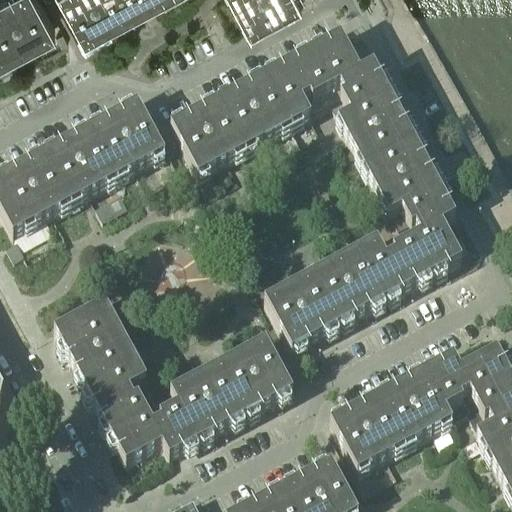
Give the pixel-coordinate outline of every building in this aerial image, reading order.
[(38,0),(0,0),(0,39),(7,54),(54,29),(38,0)] [(126,0),(64,0),(84,35),(131,9),(126,0)] [(126,0),(131,9),(148,0),(126,0)] [(235,0),(249,26),(297,0),(235,0)] [(338,46),(309,61),(328,98),(339,92),(346,105),(329,114),(338,130),(387,103),(372,75),(358,82),(338,46)] [(346,105),(339,92),(328,98),(309,61),(262,87),(291,138),(309,128),(308,125),(329,114),(346,105)] [(17,72),(13,65),(0,72),(0,73),(4,80),(17,72)] [(262,87),(216,111),(244,163),(291,138),(262,87)] [(387,103),(338,130),(336,131),(362,179),(413,152),(387,103)] [(196,189),(244,163),(216,111),(169,137),(196,189)] [(136,114),(88,140),(116,192),(163,166),(136,114)] [(88,140),(42,165),(69,217),(116,192),(88,140)] [(413,152),(362,179),(387,227),(390,226),(438,198),(413,152)] [(0,187),(0,225),(12,248),(69,217),(42,165),(0,187)] [(438,198),(390,226),(398,242),(416,232),(422,245),(412,251),(431,287),(460,272),(441,235),(454,228),(438,198)] [(375,251),(357,261),(384,312),(431,287),(412,251),(422,245),(416,232),(398,242),(377,253),(375,251)] [(22,264),(15,250),(5,255),(13,269),(22,264)] [(357,261),(310,286),(338,337),(384,312),(357,261)] [(290,363),(338,337),(310,286),(262,311),(290,363)] [(108,314),(122,307),(117,297),(103,305),(108,314)] [(52,342),(83,400),(135,373),(103,314),(52,342)] [(245,348),(259,342),(257,336),(243,342),(245,348)] [(217,377),(233,408),(244,429),(291,403),(264,352),(217,377)] [(474,409),(510,390),(495,360),(458,380),(451,367),(423,382),(450,431),(465,422),(456,405),(468,398),(474,409)] [(154,414),(143,393),(145,392),(135,373),(83,400),(108,446),(144,427),(150,437),(163,430),(154,414)] [(244,429),(233,408),(217,377),(169,403),(170,405),(197,454),(244,429)] [(451,433),(450,431),(423,382),(375,408),(403,459),(451,433)] [(456,405),(465,422),(477,444),(474,445),(485,465),(511,449),(511,392),(510,390),(474,409),(468,398),(456,405)] [(163,430),(150,437),(144,427),(108,446),(124,476),(160,457),(168,470),(197,454),(170,405),(154,414),(163,430)] [(355,485),(403,459),(375,408),(328,433),(355,485)] [(511,449),(485,465),(510,511),(511,510),(511,449)] [(349,511),(329,473),(281,499),(288,511),(349,511)] [(288,511),(281,499),(256,511),(288,511)]
